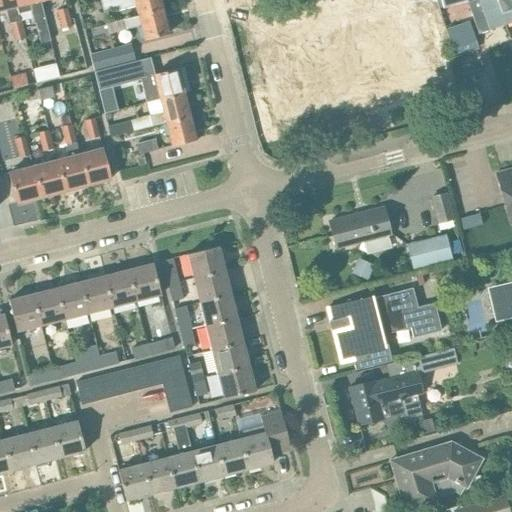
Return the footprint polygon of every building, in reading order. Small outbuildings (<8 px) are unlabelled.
[(14,41),(24,39),(25,39),(19,13),(18,14),(14,0),(0,0),(0,9),(5,8),(9,24),(10,24),(14,41)] [(50,40),(40,0),(39,0),(14,0),(18,14),(19,13),(30,11),(33,22),(35,21),(40,42),(50,40)] [(137,5),(139,15),(163,9),(160,0),(99,0),(102,10),(118,6),(119,10),(137,5)] [(312,0),(312,103),(392,104),(392,0),(312,0)] [(511,0),(440,0),(443,9),(467,2),(478,34),(490,30),(511,21),(511,0)] [(67,7),(56,10),(61,29),(72,27),(67,7)] [(139,15),(105,23),(108,34),(142,26),(145,39),(169,33),(163,9),(139,15)] [(467,23),(446,30),(451,42),(449,43),(454,55),(476,48),(467,23)] [(90,55),(94,71),(135,60),(131,44),(90,55)] [(94,72),(98,90),(100,90),(141,79),(147,103),(160,99),(184,93),(177,68),(158,73),(155,74),(150,57),(94,72)] [(56,63),(43,66),(46,80),(59,77),(56,63)] [(13,88),(27,85),(24,73),(10,77),(13,88)] [(143,92),(124,97),(127,108),(146,103),(143,92)] [(131,120),(108,126),(110,136),(134,130),(165,122),(190,116),(184,93),(160,99),(163,111),(131,120)] [(171,146),(196,139),(190,116),(165,122),(171,146)] [(79,154),(87,184),(111,178),(95,118),(84,121),(91,151),(79,154)] [(68,157),(56,160),(63,191),(87,184),(79,154),(77,143),(72,123),(60,126),(65,146),(66,146),(66,148),(68,157)] [(41,152),(53,149),(48,129),(36,133),(41,152)] [(18,158),(29,154),(25,136),(13,140),(18,158)] [(138,154),(158,149),(155,139),(136,144),(138,154)] [(56,160),(32,166),(40,197),(63,191),(56,160)] [(32,166),(8,173),(16,203),(40,197),(32,166)] [(511,168),(495,173),(509,223),(511,222),(511,168)] [(431,197),(436,216),(438,222),(453,218),(447,193),(431,197)] [(383,207),(329,221),(336,247),(390,233),(383,207)] [(407,244),(413,268),(451,258),(445,235),(407,244)] [(218,246),(187,254),(193,278),(224,270),(218,246)] [(359,258),(352,273),(367,280),(374,265),(359,258)] [(152,263),(128,269),(136,300),(160,294),(152,263)] [(163,269),(167,285),(179,282),(174,266),(163,269)] [(105,275),(113,306),(136,300),(128,269),(105,275)] [(193,278),(199,303),(231,295),(224,270),(193,278)] [(462,276),(467,292),(487,286),(482,271),(462,276)] [(105,275),(80,281),(88,312),(113,306),(105,275)] [(80,281),(57,287),(65,318),(88,312),(80,281)] [(167,285),(171,302),(183,299),(179,282),(167,285)] [(511,282),(479,286),(483,321),(511,317),(511,282)] [(57,287),(33,293),(41,324),(65,318),(57,287)] [(412,301),(415,300),(412,288),(371,298),(371,296),(326,308),(330,320),(328,321),(329,322),(332,321),(334,328),(330,329),(331,330),(332,330),(340,363),(352,360),(355,370),(391,360),(387,344),(383,345),(380,335),(410,327),(412,337),(441,330),(440,326),(437,327),(432,306),(429,307),(429,304),(414,308),(412,301)] [(8,299),(13,319),(16,331),(41,324),(33,293),(8,299)] [(231,295),(199,303),(205,327),(237,319),(231,295)] [(179,333),(192,330),(186,305),(173,309),(179,333)] [(3,313),(0,314),(0,347),(11,344),(3,313)] [(205,327),(211,351),(243,343),(237,319),(205,327)] [(179,333),(183,348),(195,346),(192,330),(179,333)] [(154,355),(175,349),(171,337),(150,343),(154,355)] [(133,360),(154,355),(150,343),(130,348),(133,360)] [(211,351),(218,376),(249,368),(243,343),(211,351)] [(82,348),(85,359),(76,361),(79,373),(102,367),(99,355),(98,356),(95,344),(82,348)] [(404,419),(422,415),(417,394),(423,393),(419,376),(456,367),(451,348),(396,362),(385,365),(388,377),(374,381),(374,380),(348,387),(358,425),(403,413),(404,419)] [(118,363),(114,351),(99,355),(102,367),(118,363)] [(162,384),(161,379),(183,373),(179,356),(145,364),(151,387),(162,384)] [(76,361),(52,368),(55,380),(79,373),(76,361)] [(187,365),(191,382),(204,379),(200,361),(187,365)] [(140,390),(151,387),(145,364),(134,367),(140,390)] [(128,393),(140,390),(134,367),(122,370),(128,393)] [(26,374),(29,386),(55,380),(52,368),(26,374)] [(249,368),(218,376),(223,398),(255,390),(249,368)] [(111,373),(117,396),(128,393),(122,370),(111,373)] [(100,376),(106,399),(117,396),(111,373),(100,376)] [(161,379),(162,384),(167,402),(189,396),(183,373),(161,379)] [(88,379),(94,402),(106,399),(100,376),(88,379)] [(0,381),(0,394),(15,390),(11,378),(0,381)] [(88,379),(77,383),(83,405),(94,402),(88,379)] [(191,382),(195,397),(208,394),(204,379),(191,382)] [(45,401),(71,394),(67,384),(43,390),(45,401)] [(21,407),(45,401),(43,390),(18,396),(21,407)] [(0,400),(0,411),(21,407),(18,396),(0,400)] [(167,402),(170,413),(192,407),(189,396),(167,402)] [(216,408),(219,420),(235,416),(233,404),(216,408)] [(184,416),(187,428),(202,424),(199,412),(184,416)] [(273,462),(270,450),(289,446),(281,412),(260,417),(264,432),(240,438),(248,468),(273,462)] [(166,421),(169,433),(174,431),(176,440),(179,454),(167,457),(175,487),(200,481),(192,451),(189,437),(187,438),(185,429),(187,428),(184,416),(166,421)] [(431,418),(421,421),(424,433),(435,431),(431,418)] [(77,420),(57,425),(65,455),(84,450),(77,420)] [(57,425),(32,432),(39,462),(65,455),(57,425)] [(149,425),(134,429),(137,440),(153,437),(149,425)] [(134,429),(117,433),(120,445),(137,440),(134,429)] [(32,432),(28,433),(6,438),(14,468),(39,462),(32,432)] [(0,439),(0,471),(14,468),(6,438),(0,439)] [(216,445),(224,475),(248,468),(240,438),(216,445)] [(389,460),(396,482),(405,511),(436,501),(435,498),(455,492),(460,495),(464,486),(466,487),(482,458),(450,441),(389,460)] [(192,451),(200,481),(224,475),(216,445),(192,451)] [(143,463),(151,493),(175,487),(167,457),(143,463)] [(143,463),(137,465),(118,470),(125,500),(151,493),(143,463)] [(507,511),(503,496),(477,503),(479,511),(507,511)]
